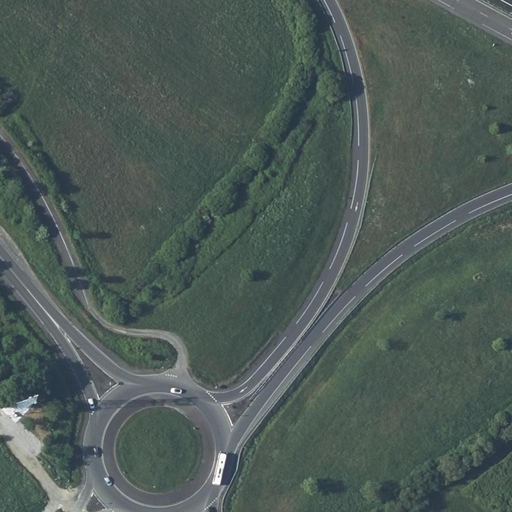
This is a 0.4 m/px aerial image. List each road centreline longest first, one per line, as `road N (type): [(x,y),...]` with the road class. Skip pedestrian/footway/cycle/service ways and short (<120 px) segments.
road 1 (trunk): [(327,0),(359,99),(363,151),(345,244),(284,354),(238,393),(195,397)]
road 2 (trunk): [(223,451),(286,366),(367,279),(413,239),(511,188)]
road 3 (unclassified): [(175,388),(179,349),(169,337),(119,333),(86,308),(33,184),(0,143)]
